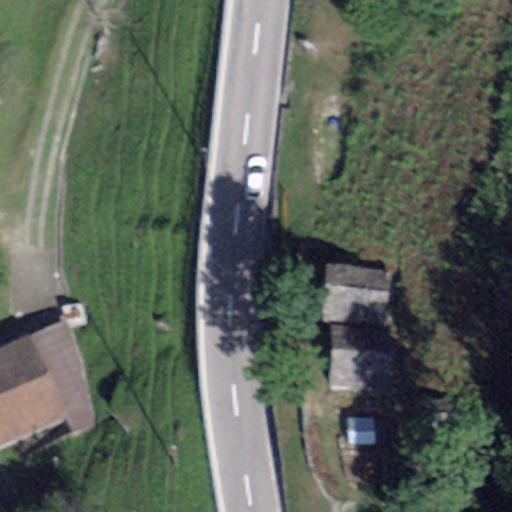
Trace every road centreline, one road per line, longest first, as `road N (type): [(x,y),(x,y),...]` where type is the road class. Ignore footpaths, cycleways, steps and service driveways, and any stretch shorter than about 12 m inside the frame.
road 1 (tertiary): [(252,511),(230,310),(259,0)]
road 2 (track): [(119,0),(67,184),(56,274)]
